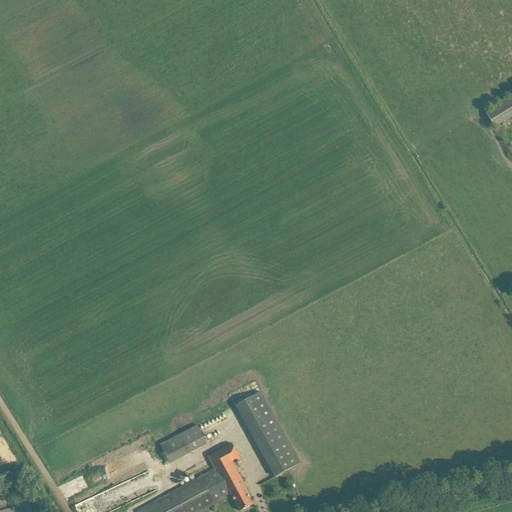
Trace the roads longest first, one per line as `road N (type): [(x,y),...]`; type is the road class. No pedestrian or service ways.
road 1 (unclassified): [(511,477),(386,511)]
road 2 (track): [(0,402),(68,511)]
